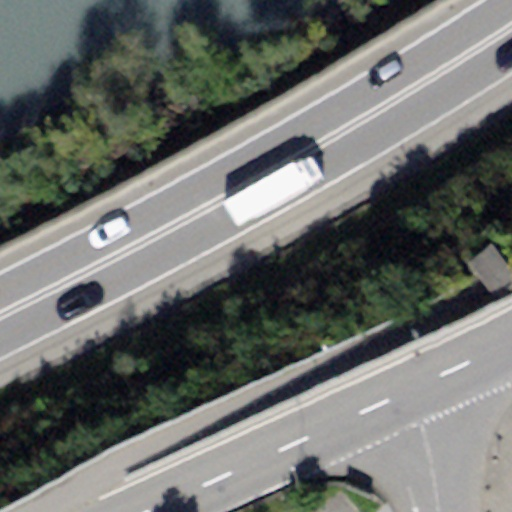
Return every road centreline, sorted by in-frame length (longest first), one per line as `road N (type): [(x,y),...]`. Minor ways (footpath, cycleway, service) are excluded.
road 1 (trunk): [(511,17),(0,300)]
road 2 (primary): [(511,341),(150,511)]
